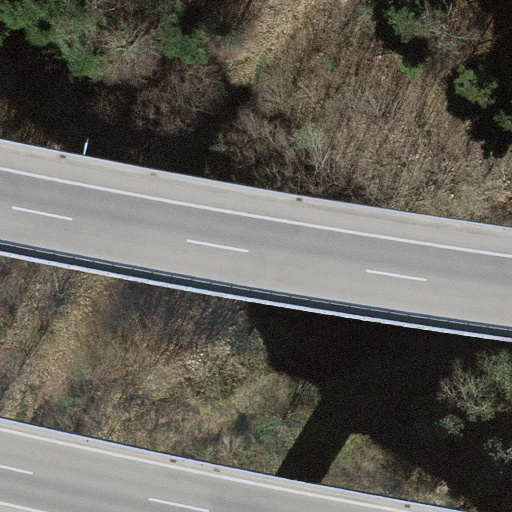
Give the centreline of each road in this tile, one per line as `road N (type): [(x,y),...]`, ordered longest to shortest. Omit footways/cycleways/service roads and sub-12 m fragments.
road 1 (track): [(0,449),(296,0)]
road 2 (motorway): [(511,289),(0,203)]
road 3 (motorway): [(0,466),(208,511)]
